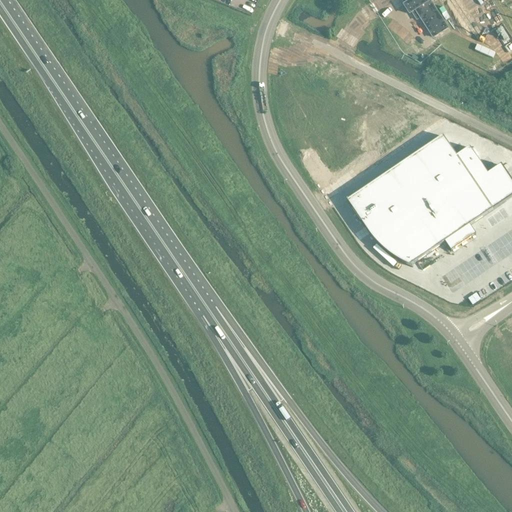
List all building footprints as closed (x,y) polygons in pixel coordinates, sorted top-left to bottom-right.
[(415,10),(433,37),(447,28),(430,1),(430,0),(411,0),(404,5),(409,14),(415,10)] [(333,75),(310,90),(319,122),(350,101),(333,75)] [(350,101),(319,122),(323,140),(332,152),(361,132),(381,119),(364,92),(350,101)] [(381,119),(361,132),(380,160),(413,138),(395,110),(381,119)] [(361,132),(332,152),(350,180),(380,160),(361,132)] [(487,214),(493,210),(457,157),(443,136),(433,143),(386,175),(348,201),(348,200),(347,200),(348,202),(350,205),(349,205),(369,235),(370,234),(376,241),(412,267),(413,266),(412,265),(416,262),(445,243),(451,252),(476,235),(470,226),(487,214)] [(457,157),(493,210),(511,197),(511,181),(501,165),(488,174),(470,148),(457,157)]
